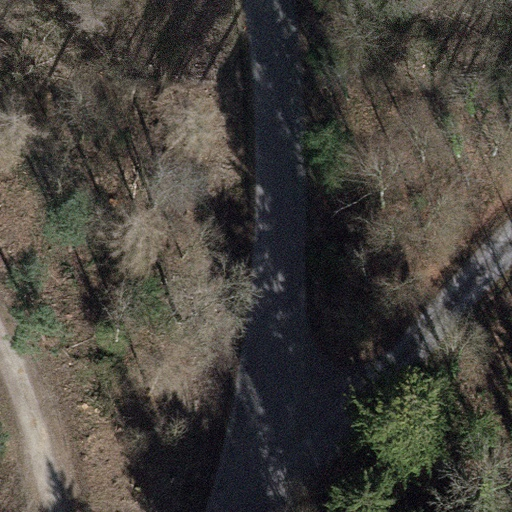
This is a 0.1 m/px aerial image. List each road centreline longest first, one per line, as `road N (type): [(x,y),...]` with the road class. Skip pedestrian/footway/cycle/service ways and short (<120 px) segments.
road 1 (unclassified): [(274,0),(289,170),(286,275),(273,393),(244,511)]
road 2 (track): [(511,243),(249,511)]
road 3 (track): [(0,345),(60,511)]
